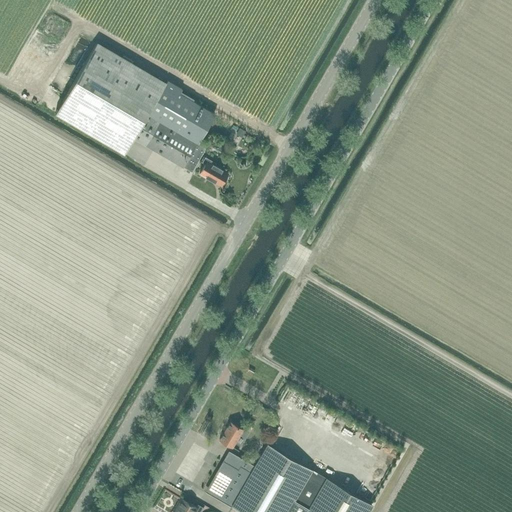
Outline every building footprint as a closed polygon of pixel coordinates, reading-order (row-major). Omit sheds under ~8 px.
[(118,17),(117,21),(130,25),(131,21),(118,17)] [(197,143),(216,113),(181,93),(183,89),(169,80),(166,84),(96,43),(56,113),(125,153),(134,138),(192,172),(206,148),(197,143)] [(229,173),(215,165),(216,163),(205,156),(202,162),(205,164),(199,173),(221,186),(229,173)] [(319,412),(324,400),(319,398),(314,410),(319,412)] [(346,414),(342,423),(349,426),(353,417),(346,414)] [(245,426),(251,429),(255,423),(248,419),(245,426)] [(219,440),(232,448),(244,429),(231,421),(219,440)] [(267,443),(254,465),(228,451),(206,491),(242,511),(368,511),(374,503),(313,469),(267,443)] [(193,511),(196,509),(182,501),(175,511),(193,511)]
